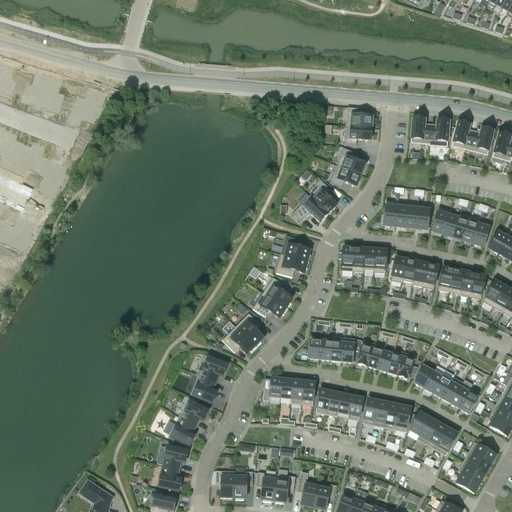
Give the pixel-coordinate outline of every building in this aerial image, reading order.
[(488,4),(487,6),(494,10),(495,8),(499,0),(490,0),(488,4)] [(499,0),(495,8),(501,11),(507,0),(499,0)] [(511,0),(507,0),(501,11),(507,14),(511,5),(511,0)] [(0,65),(0,66),(0,88),(5,90),(3,96),(10,98),(14,84),(8,82),(12,68),(0,65)] [(26,88),(22,101),(29,103),(31,97),(41,100),(48,79),(36,75),(32,89),(26,88)] [(48,79),(41,100),(52,103),(50,110),(57,112),(62,98),(55,96),(59,82),(48,79)] [(91,91),(80,116),(94,123),(105,98),(91,91)] [(371,130),(372,117),(358,116),(359,110),(347,109),(346,128),(371,130)] [(429,146),(429,142),(430,127),(424,127),(425,121),(413,120),(411,140),(410,145),(429,146)] [(429,146),(429,148),(447,149),(447,143),(449,123),(437,122),(436,128),(430,127),(429,142),(429,146)] [(469,153),(474,134),(468,132),(470,127),(458,124),(453,144),(452,148),(469,153)] [(370,143),(371,130),(346,128),(348,129),(347,140),(345,140),(344,147),(356,148),(356,141),(370,143)] [(481,130),(480,135),(474,134),(469,153),(487,157),(493,133),(481,130)] [(510,164),(511,159),(511,155),(511,144),(509,143),(511,138),(499,134),(493,154),(492,159),(510,164)] [(8,138),(2,151),(8,153),(2,167),(13,172),(23,151),(12,147),(15,141),(8,138)] [(23,151),(13,172),(24,176),(30,163),(36,166),(42,153),(35,150),(33,156),(23,151)] [(353,160),(355,155),(344,150),(337,168),(361,177),(365,165),(353,160)] [(52,167),(41,192),(55,199),(66,174),(52,167)] [(356,189),(361,177),(337,168),(330,185),(341,189),(343,184),(356,189)] [(337,206),(327,197),(331,192),(319,181),(315,186),(317,189),(309,198),(311,200),(328,216),(337,206)] [(320,224),(328,216),(311,200),(303,208),(301,206),(292,215),(301,224),(309,215),(320,224)] [(386,202),(384,218),(383,218),(382,225),(383,225),(383,227),(384,227),(395,228),(397,208),(398,208),(398,203),(386,202)] [(407,209),(405,229),(415,230),(418,208),(418,206),(408,204),(407,209)] [(398,208),(397,208),(395,228),(405,229),(407,209),(398,208)] [(418,208),(415,230),(427,231),(427,232),(430,209),(418,208)] [(449,217),(450,213),(439,209),(431,233),(432,233),(443,236),(449,217)] [(470,218),(459,215),(458,220),(453,239),(462,242),(470,218)] [(26,216),(14,241),(28,247),(40,222),(26,216)] [(443,236),(453,239),(458,220),(449,217),(443,236)] [(470,218),(462,242),(472,245),(478,226),(480,222),(470,218)] [(478,226),(472,245),(483,248),(483,249),(489,229),(478,226)] [(507,239),(498,233),(488,250),(498,255),(507,239)] [(280,256),(309,264),(310,257),(309,257),(310,252),(300,249),(302,242),(285,238),(280,256)] [(511,252),(511,241),(507,239),(498,255),(507,261),(511,252)] [(352,273),(354,250),(343,249),(341,273),(352,273)] [(354,250),(352,273),(364,274),(364,272),(363,272),(365,250),(354,250)] [(365,250),(363,272),(364,272),(374,272),(375,251),(365,250)] [(385,275),(387,252),(375,251),(374,272),(373,275),(385,275)] [(307,271),(309,264),(280,256),(275,275),(292,279),(294,272),(304,275),(305,270),(307,271)] [(390,282),(402,285),(402,282),(406,261),(395,259),(390,282)] [(412,284),(417,263),(406,261),(402,282),(412,284)] [(417,263),(412,284),(412,287),(423,289),(427,266),(417,263)] [(434,291),(438,268),(427,266),(423,289),(434,291)] [(438,292),(448,294),(453,271),(442,269),(438,292)] [(459,297),(464,273),(453,271),(448,294),(459,297)] [(470,299),(474,275),(464,273),(459,297),(470,299)] [(481,301),(486,278),(474,275),(470,299),(481,301)] [(263,295),(287,311),(291,305),(289,304),(292,300),(280,292),(283,286),(273,279),(263,295)] [(483,303),(492,308),(504,288),(495,282),(483,303)] [(284,285),(286,286),(285,288),(290,291),(292,288),(285,283),(284,285)] [(492,308),(502,314),(511,295),(511,292),(504,288),(492,308)] [(283,317),(287,311),(263,295),(252,311),(265,319),(268,313),(279,320),(282,316),(283,317)] [(511,295),(502,314),(511,319),(511,317),(511,295)] [(235,329),(256,349),(261,344),(260,343),(263,339),(254,330),(259,326),(248,315),(235,329)] [(251,354),(256,349),(235,329),(222,342),(234,354),(239,349),(246,356),(250,353),(251,354)] [(344,340),(332,338),(332,343),(330,362),(341,364),(344,340)] [(355,341),(344,340),(341,364),(352,365),(352,364),(355,341)] [(319,361),(322,342),(310,341),(308,360),(319,361)] [(355,341),(352,364),(356,365),(363,343),(355,341)] [(330,362),(332,343),(322,342),(319,361),(330,362)] [(367,368),(374,345),(363,342),(363,343),(356,365),(367,368)] [(367,368),(377,371),(383,353),(385,348),(374,345),(367,368)] [(404,354),(394,351),(392,356),(393,356),(387,374),(397,377),(404,354)] [(387,374),(393,356),(392,356),(383,353),(377,371),(387,374)] [(408,381),(415,358),(404,354),(397,377),(408,381)] [(222,378),(227,366),(204,357),(196,376),(214,384),(217,376),(222,378)] [(414,385),(424,390),(433,373),(423,368),(414,385)] [(442,378),(433,373),(424,390),(432,395),(442,378)] [(214,384),(196,376),(196,377),(198,377),(190,397),(211,405),(216,393),(211,391),(214,384)] [(441,400),(451,383),(450,383),(442,378),(432,395),(441,400)] [(265,380),(262,402),(269,403),(270,398),(280,399),(282,380),(271,379),(271,381),(265,380)] [(461,387),(463,385),(453,379),(450,383),(451,383),(441,400),(450,405),(461,386),(461,387)] [(290,405),(293,381),(282,380),(280,399),(290,401),(290,405)] [(290,405),(301,407),(304,383),(293,381),(290,405)] [(312,408),(315,384),(304,383),(301,407),(312,408)] [(459,410),(470,391),(469,391),(461,387),(461,386),(450,405),(459,410)] [(511,390),(506,387),(501,397),(511,402),(511,390)] [(471,389),(469,391),(470,391),(459,410),(469,416),(481,395),(471,389)] [(326,417),(331,393),(320,391),(315,414),(326,417)] [(337,419),(342,395),(331,393),(326,417),(337,419)] [(342,395),(337,419),(338,414),(348,416),(347,421),(348,421),(352,397),(342,395)] [(348,421),(358,423),(363,400),(352,397),(348,421)] [(511,402),(501,397),(496,406),(511,415),(511,402)] [(203,422),(209,411),(189,400),(179,419),(194,427),(198,420),(203,422)] [(373,427),(378,403),(368,401),(367,401),(362,425),(373,427)] [(378,403),(373,427),(384,430),(389,405),(378,403)] [(395,432),(400,408),(389,405),(384,430),(395,432)] [(511,415),(496,406),(491,416),(511,428),(511,427),(511,415)] [(410,410),(400,408),(395,432),(406,434),(411,410),(410,410)] [(419,437),(428,420),(420,414),(419,414),(409,432),(410,432),(415,435),(419,437)] [(511,428),(491,416),(488,420),(492,422),(489,427),(489,428),(506,438),(507,437),(511,428)] [(190,434),(194,427),(179,419),(169,437),(189,448),(195,437),(190,434)] [(419,437),(416,441),(426,446),(438,425),(428,420),(419,437)] [(448,430),(438,425),(426,446),(435,452),(448,430)] [(457,436),(448,430),(435,452),(445,457),(457,436)] [(495,457),(474,444),(469,453),(490,466),(495,457)] [(185,464),(187,452),(167,447),(163,468),(178,471),(179,463),(185,464)] [(281,449),(281,458),(295,459),(295,450),(281,449)] [(484,475),(490,466),(469,453),(463,463),(484,475)] [(479,485),(484,475),(463,463),(458,473),(479,485)] [(178,471),(163,468),(158,489),(178,493),(181,480),(176,479),(178,471)] [(233,499),(234,473),(215,473),(215,486),(221,487),(221,499),(233,499)] [(234,473),(233,499),(235,499),(235,501),(244,502),(244,500),(246,500),(246,487),(252,487),(252,474),(246,474),(245,476),(234,476),(234,473)] [(474,494),(479,485),(458,473),(457,473),(461,476),(457,484),(456,485),(474,495),(474,494)] [(273,502),(276,476),(275,479),(264,477),(265,475),(258,474),(256,487),(262,488),(261,501),(263,501),(262,503),(271,504),(271,502),(273,502)] [(301,506),(313,509),(317,488),(306,486),(308,475),(301,474),(297,493),(303,494),(301,506)] [(295,479),(276,476),(273,502),(275,502),(275,504),(283,505),(284,503),(286,504),(287,491),(293,492),(295,479)] [(368,478),(362,476),(361,481),(367,483),(371,485),(373,480),(368,478)] [(107,511),(109,507),(108,507),(110,501),(111,501),(112,499),(88,483),(80,495),(94,505),(91,511),(90,511),(89,511),(107,511)] [(313,509),(325,511),(328,499),(334,501),(337,488),(330,486),(329,491),(317,488),(313,509)] [(163,498),(153,496),(151,495),(148,508),(150,508),(168,511),(172,511),(175,501),(176,502),(176,501),(174,500),(176,495),(164,492),(163,498)] [(349,511),(355,496),(345,493),(337,511),(349,511)] [(360,511),(365,500),(355,496),(349,511),(360,511)] [(365,500),(360,511),(372,511),(375,504),(365,500)] [(458,511),(441,502),(436,511),(458,511)]
